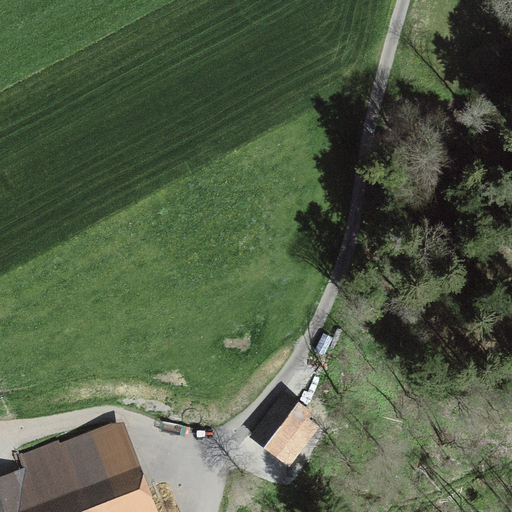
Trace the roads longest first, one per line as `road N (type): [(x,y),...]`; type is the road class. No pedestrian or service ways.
road 1 (track): [(402,0),(332,291),(261,408),(229,441),(208,511)]
road 2 (track): [(0,430),(121,415),(219,466)]
